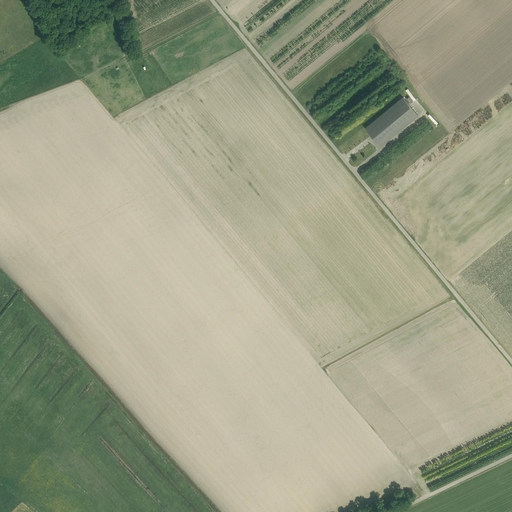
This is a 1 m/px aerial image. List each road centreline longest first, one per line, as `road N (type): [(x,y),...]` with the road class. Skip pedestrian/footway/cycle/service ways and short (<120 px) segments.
road 1 (unclassified): [(511,362),(212,0)]
road 2 (unclassified): [(392,511),(511,454)]
